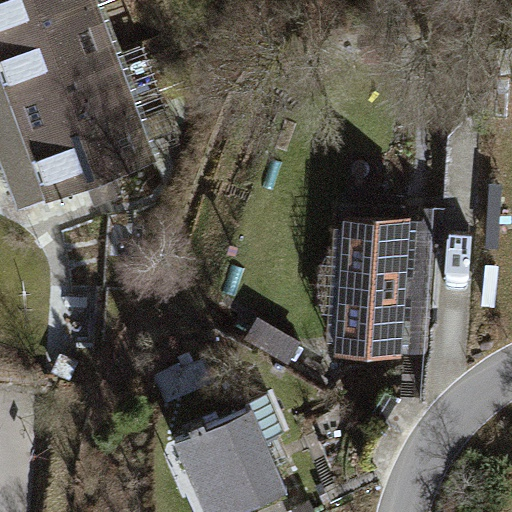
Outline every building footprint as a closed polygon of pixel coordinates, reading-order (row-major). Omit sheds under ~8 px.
[(94,0),(0,0),(0,158),(17,205),(85,179),(95,205),(123,194),(113,168),(153,153),(94,0)] [(511,69),(511,40),(496,44),(502,71),(511,69)] [(47,212),(0,207),(0,368),(31,372),(47,212)] [(409,215),(340,211),(332,349),(400,353),(409,220),(409,215)] [(431,221),(409,220),(400,353),(422,354),(431,221)] [(256,316),(244,337),(288,362),(301,341),(256,316)] [(250,405),(173,438),(205,511),(228,511),(286,489),(271,455),(250,405)] [(315,511),(310,501),(293,509),(294,511),(315,511)]
